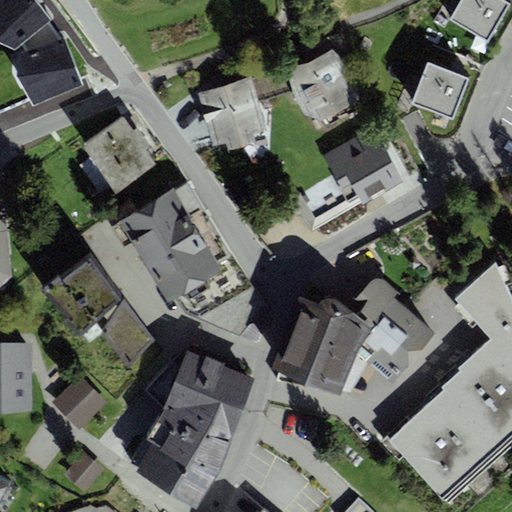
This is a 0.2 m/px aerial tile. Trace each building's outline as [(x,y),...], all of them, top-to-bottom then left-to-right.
[(23,39),(53,23),(46,12),(47,12),(37,0),(0,0),(0,32),(15,38),(20,34),(23,39)] [(510,5),(501,0),(462,0),(451,19),(488,41),(510,5)] [(53,23),(23,39),(26,44),(21,46),(19,68),(36,93),(81,74),(63,32),(61,33),(53,23)] [(299,66),(289,71),(292,93),(304,116),(321,122),(359,100),(355,80),(347,67),(353,64),(339,35),(295,48),(299,66)] [(453,119),(468,80),(428,64),(412,104),(453,119)] [(252,79),(199,94),(214,147),(227,143),(229,150),(257,142),(254,134),(267,131),(252,79)] [(116,195),(157,166),(146,150),(151,147),(138,128),(133,131),(124,118),(82,147),(116,195)] [(405,181),(373,128),(324,157),(349,200),(356,195),(360,202),(362,206),(405,181)] [(349,200),(324,157),(283,182),(312,231),(360,202),(356,195),(349,200)] [(143,263),(211,221),(187,183),(120,224),(143,263)] [(0,286),(12,277),(6,220),(0,220),(0,286)] [(178,298),(236,262),(211,221),(143,263),(169,304),(178,298)] [(153,341),(90,257),(43,291),(69,318),(65,322),(81,335),(94,323),(129,366),(153,341)] [(236,262),(178,298),(186,312),(258,343),(268,310),(236,262)] [(444,391),(504,453),(511,445),(511,300),(496,263),(456,301),(491,338),(458,370),(460,372),(442,388),(444,391)] [(391,385),(435,333),(393,298),(398,293),(384,280),(378,279),(373,281),(359,297),(365,304),(355,315),(373,330),(356,355),(391,385)] [(318,305),(298,296),(272,369),(340,397),(356,355),(373,330),(355,315),(338,301),(330,298),(323,300),(318,305)] [(0,411),(34,410),(32,343),(0,344),(0,411)] [(165,408),(131,465),(195,509),(218,473),(254,380),(187,350),(179,371),(170,362),(146,390),(165,408)] [(107,402),(81,376),(54,403),(79,429),(107,402)] [(504,453),(444,391),(389,442),(448,505),(504,453)] [(104,469),(84,452),(65,475),(85,491),(104,469)] [(0,495),(9,481),(0,475),(0,495)]
